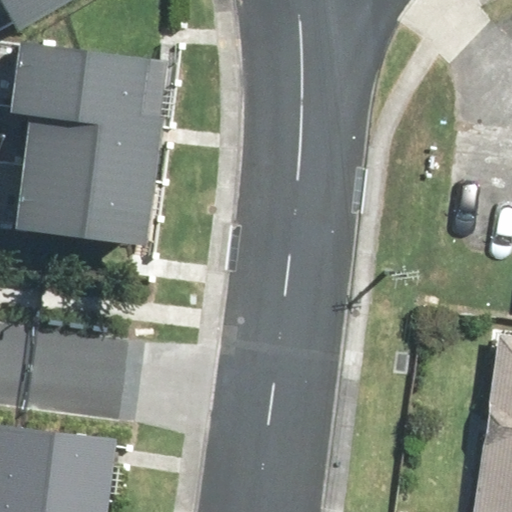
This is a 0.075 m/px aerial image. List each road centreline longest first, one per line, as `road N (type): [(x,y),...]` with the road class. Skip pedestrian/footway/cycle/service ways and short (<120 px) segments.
road 1 (tertiary): [(275,380),(307,111),(297,0)]
road 2 (residential): [(275,380),(0,338)]
road 3 (tertiary): [(257,511),(275,380)]
